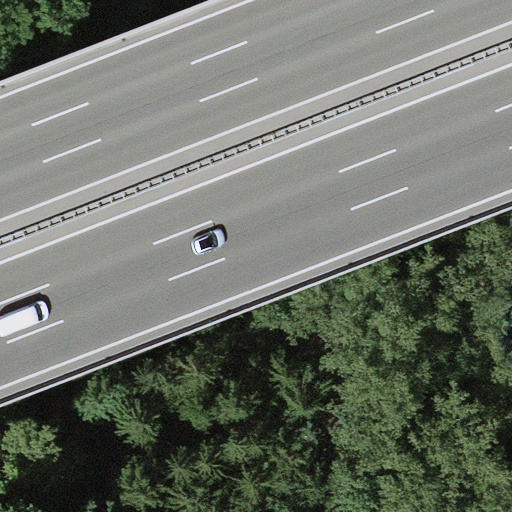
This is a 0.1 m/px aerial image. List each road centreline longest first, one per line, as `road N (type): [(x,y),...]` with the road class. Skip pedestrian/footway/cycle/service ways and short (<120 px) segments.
road 1 (motorway): [(0,325),(511,127)]
road 2 (motorway): [(409,0),(0,158)]
